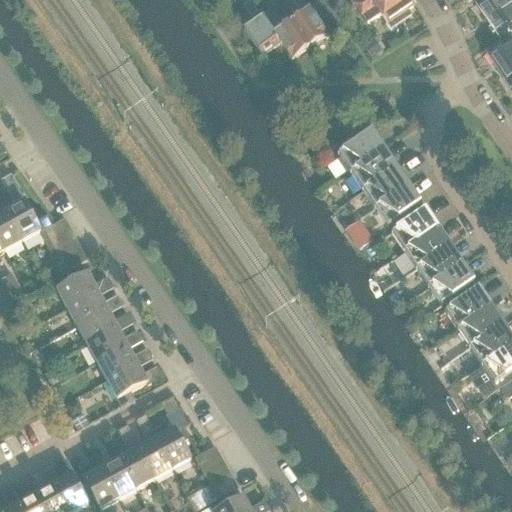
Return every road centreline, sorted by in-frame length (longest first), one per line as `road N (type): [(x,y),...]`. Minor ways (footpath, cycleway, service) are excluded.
road 1 (residential): [(204,372),(48,144)]
road 2 (residential): [(0,485),(204,372)]
road 3 (residential): [(511,283),(439,176),(432,153),(438,112),(464,84)]
road 4 (residential): [(294,511),(204,372)]
